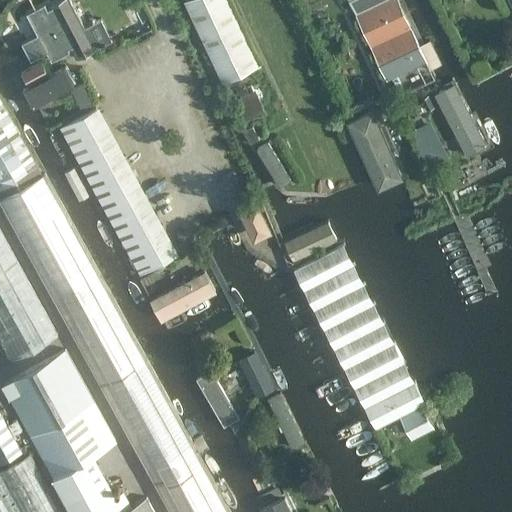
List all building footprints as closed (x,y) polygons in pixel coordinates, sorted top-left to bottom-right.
[(95,48),(69,0),(59,0),(49,5),(76,58),(95,48)] [(222,82),(259,65),(230,6),(227,0),(189,0),(184,3),(222,82)] [(348,0),(355,14),(385,0),(348,0)] [(397,0),(385,0),(355,14),(387,80),(427,61),(397,0)] [(70,51),(45,3),(26,14),(51,61),(70,51)] [(99,41),(113,35),(104,15),(90,21),(99,41)] [(49,75),(49,74),(43,62),(21,73),(27,85),(49,75)] [(24,92),(32,106),(74,81),(66,67),(24,92)] [(237,92),(249,115),(268,106),(256,83),(237,92)] [(453,106),(485,167),(506,157),(474,95),(453,106)] [(0,197),(41,175),(0,103),(0,197)] [(60,128),(140,274),(156,265),(179,253),(99,105),(76,119),(60,128)] [(425,162),(448,155),(437,118),(413,125),(425,162)] [(251,144),(261,137),(252,121),(241,127),(251,144)] [(255,147),(278,184),(290,176),(267,140),(255,147)] [(147,360),(43,173),(41,175),(0,197),(0,201),(101,386),(147,470),(170,511),(229,511),(193,445),(147,360)] [(271,229),(257,201),(241,209),(255,237),(271,229)] [(0,342),(9,359),(10,360),(58,335),(0,229),(0,342)] [(151,300),(161,319),(214,290),(204,271),(151,300)] [(1,384),(71,511),(62,511),(30,454),(0,470),(0,511),(153,511),(146,498),(130,506),(123,492),(114,496),(92,455),(116,442),(65,349),(1,384)] [(256,353),(241,362),(250,377),(265,369),(256,353)] [(197,379),(224,425),(238,418),(211,371),(197,379)] [(400,415),(412,437),(436,424),(415,383),(366,409),(375,428),(400,415)] [(268,398),(292,447),(304,441),(280,392),(268,398)] [(260,405),(252,414),(259,420),(267,410),(260,405)] [(0,411),(0,462),(21,451),(0,411)] [(288,492),(298,511),(309,511),(297,487),(288,492)] [(262,509),(263,511),(291,511),(285,498),(262,509)]
